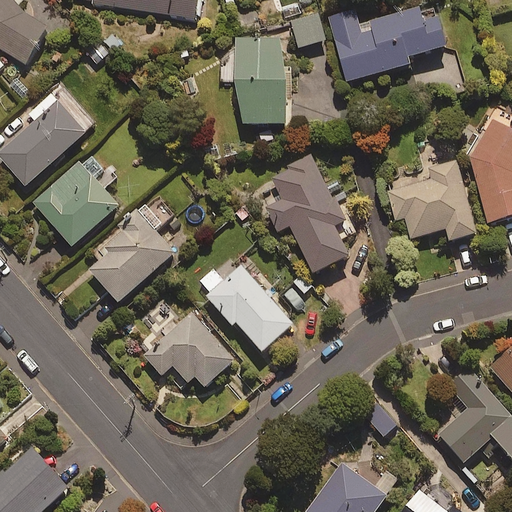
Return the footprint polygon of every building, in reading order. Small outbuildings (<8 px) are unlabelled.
[(0,0),(0,51),(27,67),(46,29),(21,9),(26,1),(24,0),(0,0)] [(90,0),(93,0),(92,4),(196,21),(199,0),(90,0)] [(447,48),(439,17),(425,20),(422,9),(360,25),(356,11),(330,18),(347,83),(412,66),(410,58),(447,48)] [(326,42),(319,15),(292,23),(299,49),(326,42)] [(237,50),(229,50),(229,69),(238,68),(240,127),(287,125),(285,40),(237,41),(237,50)] [(86,135),(51,95),(28,115),(35,122),(0,152),(0,157),(26,187),(86,135)] [(511,130),(495,121),(471,160),(489,225),(511,218),(511,130)] [(105,172),(89,154),(34,204),(73,248),(120,206),(104,189),(119,177),(110,167),(105,172)] [(345,223),(311,157),(288,169),(289,172),(256,189),(279,233),(291,227),(315,275),(350,257),(335,228),(345,223)] [(476,237),(458,162),(429,169),(431,180),(391,189),(398,219),(405,217),(410,239),(446,231),(449,243),(476,237)] [(161,227),(146,210),(103,248),(108,254),(89,270),(119,304),(176,254),(156,232),(161,227)] [(294,326),(242,267),(207,298),(233,327),(236,324),(263,354),(294,326)] [(235,362),(193,315),(145,357),(162,377),(174,367),(180,375),(173,382),(180,390),(195,377),(205,388),(235,362)] [(511,351),(492,369),(511,391),(511,351)] [(511,418),(471,371),(451,388),(469,410),(440,435),(465,464),(481,450),(489,460),(502,448),(511,459),(511,418)] [(398,426),(377,402),(363,415),(384,439),(398,426)] [(31,449),(0,477),(0,511),(44,511),(69,490),(31,449)] [(376,511),(387,498),(342,465),(306,511),(376,511)] [(373,488),(387,498),(401,481),(387,470),(373,488)] [(453,498),(430,480),(404,511),(457,511),(448,505),(453,498)]
